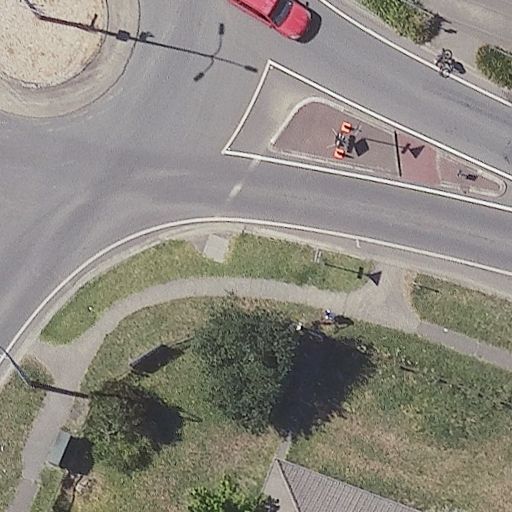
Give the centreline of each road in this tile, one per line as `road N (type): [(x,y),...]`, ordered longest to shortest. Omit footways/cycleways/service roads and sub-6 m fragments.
road 1 (tertiary): [(190,68),(511,187)]
road 2 (secondary): [(190,68),(160,122),(117,156),(52,170),(0,158)]
